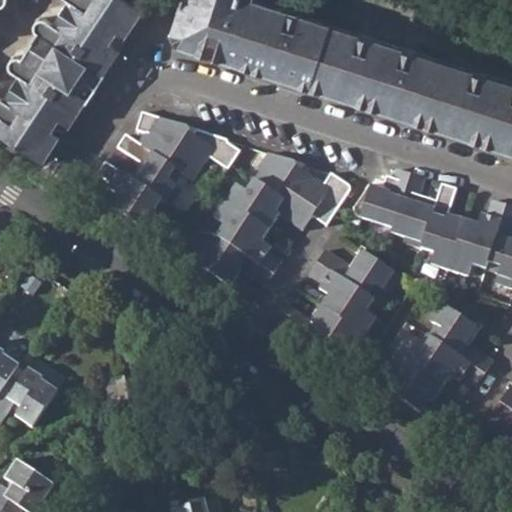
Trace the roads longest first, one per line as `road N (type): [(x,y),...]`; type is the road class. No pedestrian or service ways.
road 1 (residential): [(40,205),(504,511)]
road 2 (residential): [(40,205),(135,92),(159,77),(185,77),(511,182)]
road 3 (unknown): [(511,339),(442,470)]
